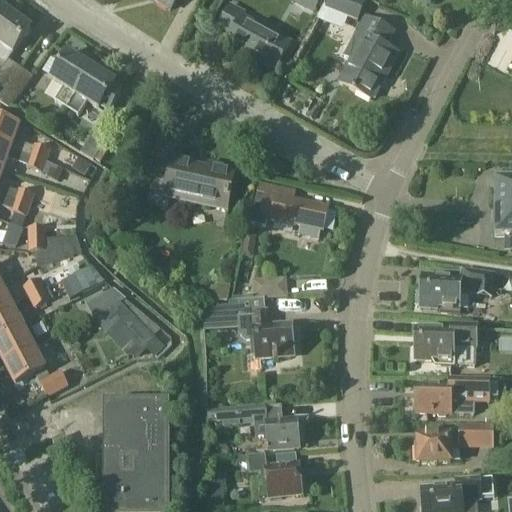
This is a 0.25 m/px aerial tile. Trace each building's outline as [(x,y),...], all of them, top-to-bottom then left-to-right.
[(148,0),(170,14),(179,0),(148,0)] [(308,0),(303,10),(312,16),(320,0),(308,0)] [(359,25),(367,4),(355,0),(330,0),(326,12),(359,25)] [(275,74),(290,48),(241,21),(246,13),(234,6),(221,30),(233,37),(227,47),(275,74)] [(0,49),(14,59),(32,34),(8,17),(0,27),(0,49)] [(370,105),(396,58),(385,51),(393,36),(366,21),(347,57),(354,61),(340,88),(370,105)] [(56,102),(68,109),(92,73),(67,58),(51,84),(62,91),(56,102)] [(0,91),(5,95),(22,71),(10,63),(0,77),(0,91)] [(5,95),(0,102),(0,103),(10,111),(33,78),(22,71),(5,95)] [(116,88),(92,73),(68,109),(81,117),(87,107),(100,114),(116,88)] [(0,148),(11,152),(31,159),(46,165),(50,153),(35,147),(34,149),(15,142),(19,131),(0,123),(0,148)] [(94,163),(110,139),(98,131),(82,155),(94,163)] [(0,172),(3,174),(11,152),(0,148),(0,172)] [(41,176),(46,165),(31,159),(26,170),(41,176)] [(208,173),(192,169),(193,164),(173,159),(170,173),(155,170),(148,202),(163,205),(164,199),(226,213),(234,172),(209,167),(208,173)] [(47,178),(46,180),(57,184),(62,172),(51,167),(47,178)] [(0,186),(0,182),(3,174),(0,172),(0,196),(30,208),(34,197),(19,192),(19,194),(0,186)] [(511,183),(496,183),(496,210),(497,210),(511,210),(511,183)] [(323,233),(327,211),(293,204),(295,194),(267,188),(260,219),(323,233)] [(30,208),(0,196),(0,208),(27,218),(30,208)] [(496,239),(508,239),(508,252),(511,252),(511,210),(497,210),(496,210),(496,239)] [(10,226),(2,247),(17,248),(23,231),(22,231),(11,227),(10,226)] [(28,230),(28,242),(46,242),(45,229),(28,230)] [(46,242),(28,242),(28,254),(33,254),(38,270),(83,256),(80,241),(46,242)] [(93,268),(73,278),(83,297),(103,287),(93,268)] [(492,299),(494,276),(463,273),(462,280),(443,279),(440,283),(424,281),(421,312),(443,314),(442,319),(459,320),(462,290),(481,291),(480,298),(492,299)] [(29,299),(44,292),(39,282),(24,290),(29,299)] [(255,299),(285,297),(284,282),(254,284),(255,299)] [(83,297),(79,300),(96,318),(106,313),(120,305),(103,287),(83,297)] [(0,314),(9,310),(0,292),(0,314)] [(44,292),(29,299),(35,310),(49,302),(44,292)] [(264,313),(264,302),(241,304),(242,337),(248,342),(250,342),(251,357),(256,357),(257,361),(291,359),(290,328),(269,329),(268,313),(264,313)] [(120,305),(106,313),(137,344),(148,333),(120,305)] [(211,323),(233,322),(233,305),(211,306),(211,323)] [(0,342),(21,332),(9,310),(0,314),(0,342)] [(450,330),(450,333),(417,332),(415,363),(434,364),(437,368),(453,369),(453,352),(475,353),(476,331),(450,330)] [(0,358),(4,366),(31,352),(21,332),(0,342),(0,358)] [(31,352),(4,366),(16,389),(43,374),(31,352)] [(48,399),(68,388),(60,374),(40,384),(48,399)] [(491,404),(491,383),(451,382),(451,390),(417,389),(416,416),(450,417),(451,404),(491,404)] [(47,431),(39,406),(17,413),(25,438),(47,431)] [(170,511),(170,449),(171,408),(105,408),(104,511),(170,511)] [(240,423),(268,421),(267,410),(239,412),(240,423)] [(257,454),(297,452),(296,423),(266,425),(267,442),(256,443),(257,454)] [(451,466),(449,434),(437,435),(437,436),(417,436),(419,468),(451,466)] [(56,454),(66,449),(69,448),(64,437),(52,443),(52,444),(56,454)] [(266,469),(265,459),(248,461),(249,477),(260,475),(261,480),(266,479),(267,499),(272,499),(272,502),(281,501),(281,498),(303,496),(302,479),(298,480),(297,470),(278,472),(277,468),(266,469)] [(424,511),(460,511),(460,502),(487,500),(486,479),(474,480),(474,488),(423,493),(424,511)]
